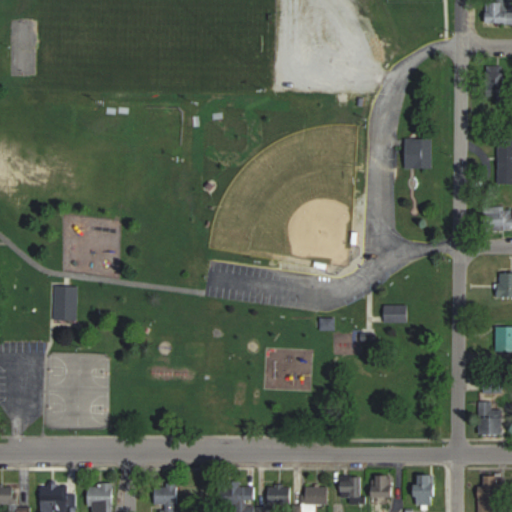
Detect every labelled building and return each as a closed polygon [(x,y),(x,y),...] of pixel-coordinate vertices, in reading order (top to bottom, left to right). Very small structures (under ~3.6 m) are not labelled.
[(488,0),(489,24),(511,23),(511,11),(510,11),(510,0),(488,0)] [(500,184),(511,184),(511,136),(500,137),(500,184)] [(408,168),(434,168),(434,138),(408,138),(408,168)] [(511,207),(487,207),(487,229),(511,228),(511,207)] [(500,297),(511,297),(511,271),(500,272),(500,297)] [(81,285),(56,285),(56,323),(81,323),(81,285)] [(410,322),(410,305),(386,305),(386,322),(410,322)] [(511,326),(498,326),(498,353),(511,353),(511,326)] [(505,434),(505,408),(482,408),(482,434),(505,434)] [(396,498),(396,475),(374,475),(374,498),(396,498)] [(418,505),(437,505),(437,475),(418,475),(418,505)] [(364,476),(342,476),(342,498),(353,498),(353,502),(364,502),(364,476)] [(503,511),(503,477),(481,477),(480,511),(503,511)] [(91,483),(90,511),(114,511),(115,483),(91,483)] [(43,511),(76,511),(77,495),(71,496),(71,484),(43,485),(43,511)] [(180,511),(181,484),(156,484),(156,511),(162,511),(161,511),(180,511)] [(0,511),(18,511),(18,486),(0,486),(0,511)] [(270,505),(294,505),(294,486),(270,486),(270,505)] [(221,511),(243,511),(257,511),(257,487),(221,487),(221,511)]
